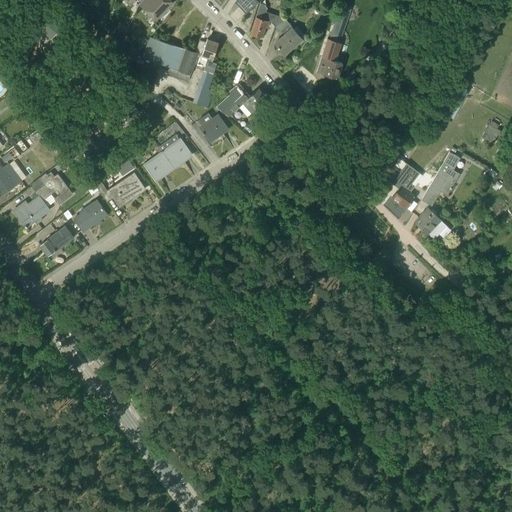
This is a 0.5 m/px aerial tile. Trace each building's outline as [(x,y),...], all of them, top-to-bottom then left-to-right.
[(156,19),(172,2),(169,0),(142,0),(139,3),(156,19)] [(257,0),(237,0),(236,1),(246,11),(257,0)] [(338,34),(348,5),(341,3),(331,31),(338,34)] [(267,28),(271,16),(263,13),(261,19),(256,17),(250,33),(262,37),(265,28),(267,28)] [(275,27),(285,19),(281,14),(271,22),(275,27)] [(51,38),(63,25),(59,21),(57,23),(51,19),(41,29),(51,38)] [(298,34),(293,28),(285,19),(275,27),(280,32),(282,31),(285,35),(275,44),(284,54),(295,45),(291,40),(298,34)] [(120,41),(125,32),(117,28),(113,37),(120,41)] [(334,61),(341,41),(328,37),(317,72),(335,78),(338,77),(342,63),(334,61)] [(188,81),(197,53),(195,53),(150,38),(143,58),(169,67),(167,74),(188,81)] [(212,62),(219,43),(207,39),(206,42),(200,40),(195,53),(197,53),(208,57),(205,66),(210,67),(209,72),(203,70),(193,103),(207,107),(213,91),(208,89),(217,63),(212,62)] [(139,51),(143,44),(139,43),(134,44),(131,47),(139,51)] [(90,82),(96,76),(95,75),(98,72),(88,62),(83,68),(81,65),(77,69),(90,82)] [(251,113),(268,99),(258,88),(247,98),(245,95),(245,94),(237,85),(228,93),(229,95),(218,106),(230,116),(243,104),(251,113)] [(13,92),(6,97),(11,103),(18,99),(13,92)] [(450,118),(460,102),(448,95),(439,111),(450,118)] [(133,118),(139,112),(129,102),(119,111),(132,124),(135,120),(133,118)] [(210,142),(229,129),(218,114),(212,118),(208,113),(198,120),(202,125),(200,127),(210,142)] [(265,116),(259,122),(264,128),(270,122),(265,116)] [(490,120),(480,136),(491,143),(501,127),(490,120)] [(263,129),(259,122),(258,122),(253,126),(258,133),(263,129)] [(409,147),(396,137),(390,144),(403,154),(409,147)] [(100,153),(102,151),(90,139),(81,148),(91,158),(97,151),(100,153)] [(179,161),(190,153),(180,139),(163,151),(163,150),(162,151),(174,168),(181,163),(179,161)] [(498,150),(493,158),(500,163),(505,155),(498,150)] [(174,168),(162,151),(161,151),(162,152),(144,164),(154,178),(166,170),(168,172),(174,168)] [(9,152),(1,158),(5,163),(12,157),(13,157),(11,154),(9,152)] [(451,171),(459,157),(449,152),(421,200),(427,203),(434,193),(435,193),(437,189),(447,195),(459,176),(451,171)] [(22,181),(9,163),(0,170),(0,191),(3,195),(22,181)] [(415,197),(409,192),(414,185),(412,183),(420,173),(406,163),(393,181),(400,186),(392,197),(406,208),(415,197)] [(43,200),(57,190),(60,194),(57,196),(58,196),(54,199),(59,205),(73,194),(58,173),(54,176),(51,171),(47,174),(46,172),(30,184),(32,187),(39,196),(18,212),(21,215),(19,216),(20,218),(25,225),(25,226),(26,228),(28,227),(27,227),(34,221),(36,224),(43,219),(41,216),(50,209),(43,200)] [(120,206),(145,189),(134,173),(107,191),(100,181),(96,184),(107,201),(114,197),(120,206)] [(84,230),(107,214),(97,200),(90,205),(91,207),(75,218),(84,230)] [(441,220),(437,216),(432,212),(430,214),(425,210),(415,221),(428,234),(429,233),(435,239),(440,234),(444,238),(451,230),(441,220)] [(73,237),(65,226),(40,244),(41,246),(40,246),(44,251),(44,250),(49,256),(56,250),(56,249),(66,241),(67,242),(73,237)]
